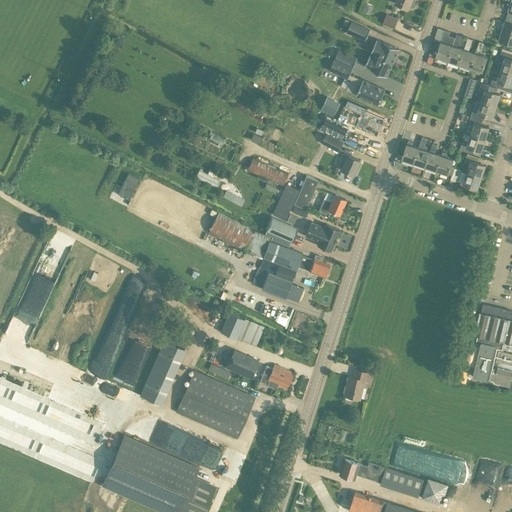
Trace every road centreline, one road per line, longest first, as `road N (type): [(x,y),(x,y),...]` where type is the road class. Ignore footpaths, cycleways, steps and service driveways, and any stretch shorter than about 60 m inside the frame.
road 1 (tertiary): [(276,511),(383,171)]
road 2 (unclassified): [(417,63),(462,79),(442,137),(398,122)]
